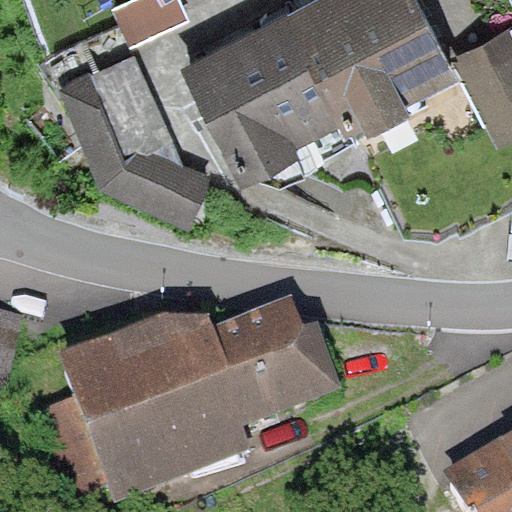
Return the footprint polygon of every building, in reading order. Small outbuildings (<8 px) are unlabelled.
[(116,0),(134,35),(186,10),(180,0),(116,0)] [(283,0),(271,6),(182,51),(243,167),(255,160),(283,165),(354,130),(288,0),(283,0)] [(288,0),(354,130),(465,73),(454,51),(428,0),(288,0)] [(511,21),(454,51),(465,73),(500,139),(511,133),(511,21)] [(61,78),(104,174),(188,212),(212,168),(139,137),(127,147),(92,65),(61,78)] [(191,307),(60,358),(75,399),(107,485),(114,504),(255,449),(248,432),(272,423),(349,394),(319,318),(308,322),(297,293),(200,330),(191,307)] [(0,415),(19,320),(0,316),(0,415)] [(71,498),(107,485),(75,399),(38,412),(71,498)] [(511,511),(511,439),(450,475),(470,511),(511,511)] [(273,511),(263,488),(204,511),(273,511)]
